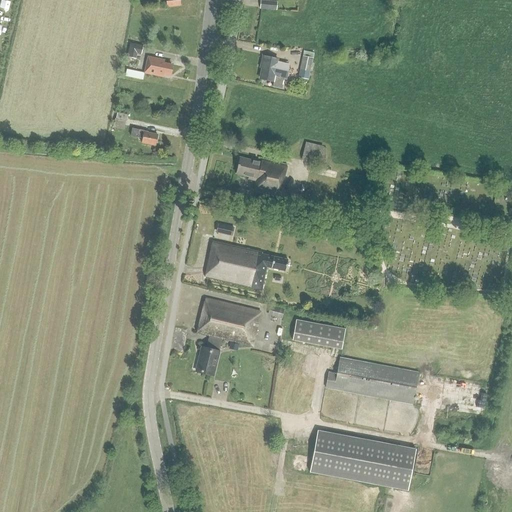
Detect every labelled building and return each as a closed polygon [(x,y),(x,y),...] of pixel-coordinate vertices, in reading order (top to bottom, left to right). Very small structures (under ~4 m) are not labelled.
[(277,2),(261,1),(260,9),(276,10),(277,2)] [(130,43),(127,57),(136,59),(137,53),(141,54),(143,45),(130,43)] [(315,53),(300,50),(298,63),(312,66),(315,53)] [(263,56),(261,65),(263,65),(260,79),(274,82),(273,87),(282,89),(284,79),(286,79),(289,65),(277,62),(277,59),(263,56)] [(148,57),(144,73),(162,77),(163,74),(170,75),(172,66),(163,64),(164,60),(148,57)] [(142,79),(143,71),(126,68),(124,75),(142,79)] [(126,121),(128,115),(117,112),(116,118),(126,121)] [(130,136),(142,138),(141,142),(155,145),(157,135),(148,133),(148,132),(132,128),(130,136)] [(323,160),(324,144),(304,142),(302,157),(323,160)] [(260,163),(240,157),(236,174),(248,177),(248,179),(256,181),(254,191),(279,197),(287,165),(261,159),(260,163)] [(305,187),(304,197),(311,198),(312,187),(305,187)] [(278,208),(279,204),(256,198),(255,203),(278,208)] [(218,224),(216,232),(224,234),(226,226),(218,224)] [(285,271),(288,260),(262,254),(262,253),(212,242),(205,278),(262,291),(267,267),(285,271)] [(219,352),(222,339),(253,347),(260,312),(205,299),(196,333),(209,336),(206,349),(201,348),(196,371),(213,375),(219,352)] [(270,307),(268,315),(282,319),(284,311),(284,310),(270,307)] [(291,339),(340,348),(344,327),(294,318),(291,339)] [(337,375),(328,373),(325,388),(412,405),(419,374),(340,359),(337,375)] [(408,491),(416,450),(317,431),(309,472),(408,491)]
